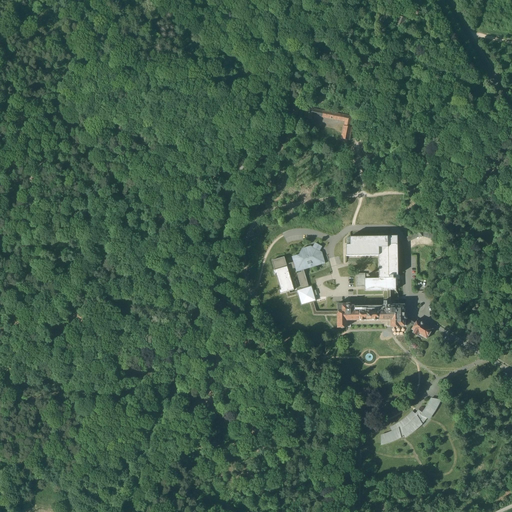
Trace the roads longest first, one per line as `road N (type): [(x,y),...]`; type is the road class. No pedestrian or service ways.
road 1 (track): [(214,266),(294,0)]
road 2 (track): [(111,511),(185,360),(214,266)]
road 3 (track): [(351,228),(361,194),(359,94),(319,0)]
road 4 (track): [(218,248),(24,208)]
road 5 (track): [(361,194),(264,213),(246,243),(252,296)]
road 6 (track): [(165,403),(0,377)]
road 7 (track): [(200,320),(74,298)]
road 8 (tertiary): [(448,0),(511,108)]
